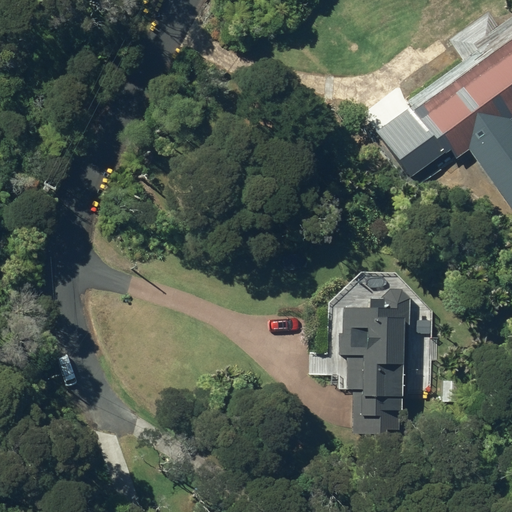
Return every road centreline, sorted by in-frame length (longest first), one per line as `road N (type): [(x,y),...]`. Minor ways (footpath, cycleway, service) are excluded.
road 1 (residential): [(83,395),(66,238),(186,0)]
road 2 (unknown): [(83,395),(297,511)]
